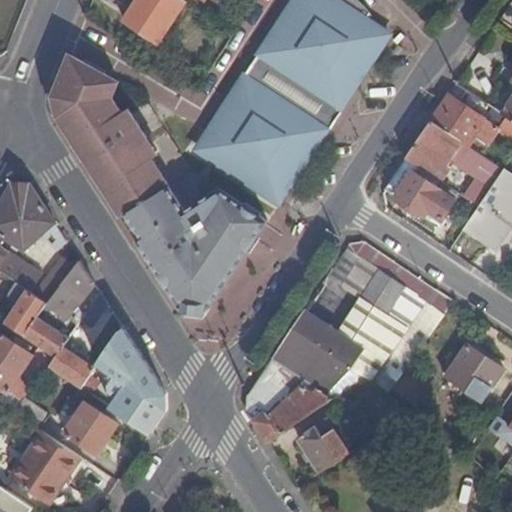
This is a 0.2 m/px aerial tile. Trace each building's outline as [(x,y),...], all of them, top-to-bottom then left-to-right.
[(186,2),(182,0),(137,0),(124,20),(157,42),(186,2)] [(249,77),(228,109),(306,165),(329,129),(332,132),(343,115),(340,112),(391,33),(370,19),(371,16),(363,7),(356,0),(300,0),(260,60),(258,59),(247,76),(249,77)] [(118,84),(70,56),(53,97),(59,119),(91,169),(128,113),(127,112),(121,115),(111,101),(118,84)] [(511,86),(496,108),(505,115),(511,104),(511,86)] [(449,95),(432,121),(463,141),(470,145),(476,136),(495,149),(505,134),(511,138),(511,122),(507,119),(501,128),(449,95)] [(228,109),(199,152),(280,205),(306,165),(228,109)] [(128,113),(91,169),(114,203),(123,203),(155,155),(128,113)] [(432,121),(408,157),(418,164),(442,180),(443,180),(452,168),(448,165),(463,141),(432,121)] [(280,205),(199,152),(197,156),(277,209),(280,205)] [(123,203),(114,203),(136,239),(139,223),(165,184),(151,162),(157,158),(155,155),(123,203)] [(408,157),(386,190),(426,216),(430,210),(434,212),(445,219),(458,199),(438,186),(414,170),(418,164),(408,157)] [(414,170),(438,186),(442,180),(418,164),(414,170)] [(481,205),(466,227),(492,245),(500,233),(505,236),(511,225),(511,174),(505,170),(481,205)] [(25,249),(55,223),(30,184),(12,183),(0,205),(0,268),(17,280),(26,264),(13,256),(16,252),(21,255),(25,249)] [(139,223),(136,239),(181,308),(183,306),(189,315),(203,316),(209,307),(212,308),(268,223),(221,192),(185,215),(165,184),(139,223)] [(430,218),(434,212),(430,210),(426,216),(430,218)] [(511,230),(511,225),(505,236),(500,233),(492,245),(499,249),(511,230)] [(449,308),(454,300),(365,241),(354,244),(449,308)] [(357,255),(347,247),(329,275),(339,282),(357,255)] [(387,314),(405,287),(357,255),(339,282),(362,297),(387,314)] [(61,286),(76,267),(65,258),(35,295),(47,303),(61,286)] [(95,283),(81,261),(76,267),(61,286),(81,301),(95,283)] [(47,303),(35,295),(17,283),(10,294),(10,297),(20,304),(7,323),(25,335),(38,316),(47,303)] [(100,291),(95,283),(81,301),(67,318),(77,326),(100,291)] [(81,301),(61,286),(47,303),(67,318),(81,301)] [(390,391),(445,313),(405,287),(387,314),(365,349),(354,366),(366,375),(390,391)] [(107,302),(100,291),(77,326),(86,334),(107,302)] [(365,349),(387,314),(362,297),(339,332),(365,349)] [(333,398),(366,375),(354,366),(365,349),(339,332),(305,310),(273,358),(302,378),(312,363),(322,370),(329,364),(342,373),(319,389),(333,398)] [(70,337),(38,316),(25,335),(40,345),(57,356),(64,346),(70,337)] [(167,393),(126,329),(120,334),(96,367),(94,372),(100,377),(106,369),(128,384),(116,403),(112,400),(108,404),(152,433),(168,408),(167,393)] [(0,359),(21,374),(33,355),(0,332),(0,359)] [(505,369),(468,344),(446,377),(482,402),(505,369)] [(50,366),(57,356),(40,345),(34,355),(50,366)] [(96,367),(64,346),(57,356),(50,366),(83,387),(94,372),(96,367)] [(269,442),(333,398),(319,389),(302,378),(273,358),(249,395),(248,411),(269,442)] [(0,387),(21,401),(34,383),(21,374),(0,359),(0,387)] [(302,378),(319,389),(342,373),(329,364),(322,370),(312,363),(302,378)] [(511,392),(497,415),(501,418),(494,428),(511,440),(511,392)] [(15,411),(43,430),(50,420),(21,401),(15,411)] [(119,423),(87,402),(82,409),(77,406),(62,429),(99,454),(119,423)] [(320,471),(349,452),(326,417),(315,425),(316,427),(299,438),(320,471)] [(51,501),(81,456),(44,431),(14,476),(51,501)] [(497,479),(472,457),(467,461),(467,462),(453,471),(447,463),(443,465),(449,474),(432,485),(442,501),(455,493),(459,498),(470,491),(466,485),(478,478),(489,488),(497,479)] [(31,511),(35,508),(3,487),(0,491),(0,502),(1,503),(0,503),(0,509),(1,511),(0,511),(31,511)]
